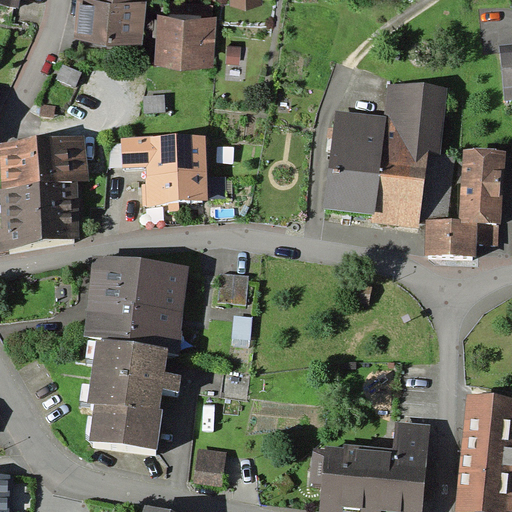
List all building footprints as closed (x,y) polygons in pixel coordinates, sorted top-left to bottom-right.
[(20,0),(0,0),(0,5),(19,9),(20,0)] [(143,46),(147,1),(137,0),(77,0),(74,40),(143,46)] [(232,0),(232,9),(261,9),(261,0),(232,0)] [(155,67),(214,69),(217,17),(157,14),(155,67)] [(511,43),(499,45),(505,100),(511,99),(511,43)] [(241,46),(228,45),(226,64),(239,65),(241,46)] [(82,72),(62,64),(56,78),(76,86),(82,72)] [(385,116),(335,110),(325,209),(372,214),(371,224),(419,229),(420,223),(426,224),(426,217),(448,218),(455,157),(441,156),(448,89),(388,82),(385,116)] [(165,95),(143,96),(144,113),(166,112),(165,95)] [(55,106),(41,104),(39,117),(54,119),(55,106)] [(206,134),(121,138),(123,168),(146,167),(146,173),(207,169),(206,134)] [(85,135),(0,142),(0,156),(2,189),(76,181),(89,180),(85,135)] [(506,151),(463,149),(459,219),(458,221),(499,223),(501,224),(506,151)] [(209,201),(207,169),(146,173),(147,183),(142,184),(143,205),(209,201)] [(2,189),(0,189),(0,198),(3,228),(0,228),(0,248),(82,239),(76,181),(2,189)] [(498,246),(499,223),(458,221),(459,219),(448,218),(426,217),(426,224),(424,254),(477,256),(477,245),(498,246)] [(189,267),(94,255),(84,337),(97,338),(169,348),(179,349),(189,267)] [(249,275),(221,273),(218,303),(246,305),(249,275)] [(252,317),(234,316),(232,338),(250,340),(252,317)] [(166,371),(169,348),(97,338),(88,402),(94,403),(89,440),(157,449),(162,409),(160,409),(162,389),(179,392),(181,373),(166,371)] [(511,397),(469,393),(456,511),(463,511),(509,511),(510,511),(511,510),(511,397)] [(319,511),(421,511),(430,425),(396,421),(393,448),(344,443),(344,447),(325,445),(325,448),(314,447),(311,481),(322,482),(319,511)] [(194,481),(221,485),(226,453),(198,449),(194,481)] [(9,511),(10,474),(0,473),(0,511),(9,511)]
